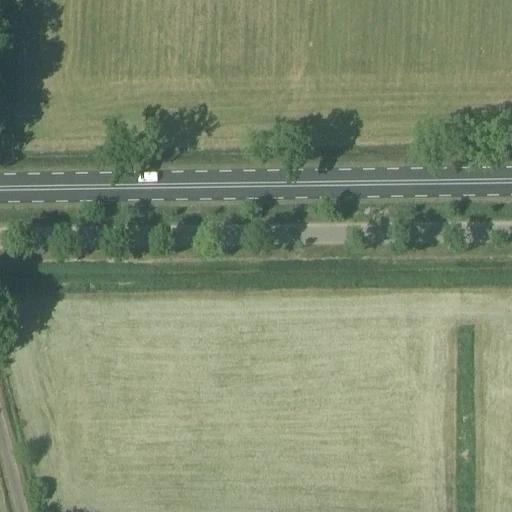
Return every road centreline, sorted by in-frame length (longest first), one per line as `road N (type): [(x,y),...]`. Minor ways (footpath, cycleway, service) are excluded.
road 1 (unclassified): [(511,234),(0,240)]
road 2 (primary): [(0,189),(511,183)]
